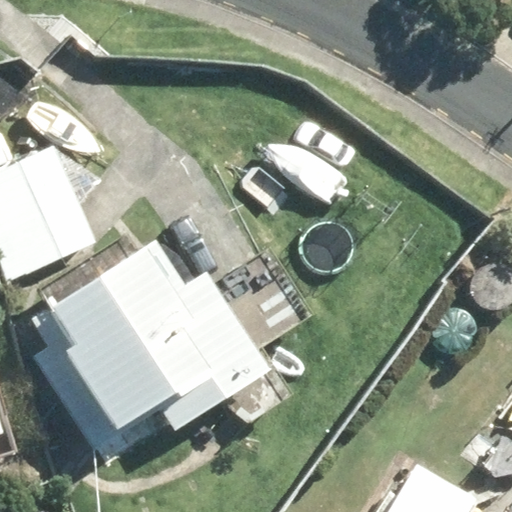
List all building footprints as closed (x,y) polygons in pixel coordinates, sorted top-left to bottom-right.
[(51,150),(0,173),(0,228),(25,281),(97,247),(51,150)] [(312,225),(269,255),(306,309),(349,279),(312,225)] [(149,249),(27,326),(45,353),(30,363),(89,456),(153,415),(171,442),(227,406),(244,432),(290,403),(259,355),(311,323),(269,258),(212,295),(202,280),(178,296),(149,249)] [(511,388),(478,431),(511,457),(511,388)] [(472,511),(475,508),(412,469),(399,491),(381,480),(360,511),(472,511)]
